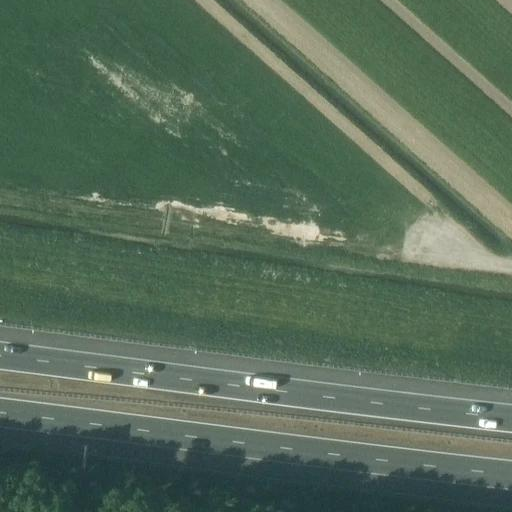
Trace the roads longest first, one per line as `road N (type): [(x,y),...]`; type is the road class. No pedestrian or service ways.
road 1 (motorway): [(511,419),(0,355)]
road 2 (motorway): [(0,413),(511,475)]
